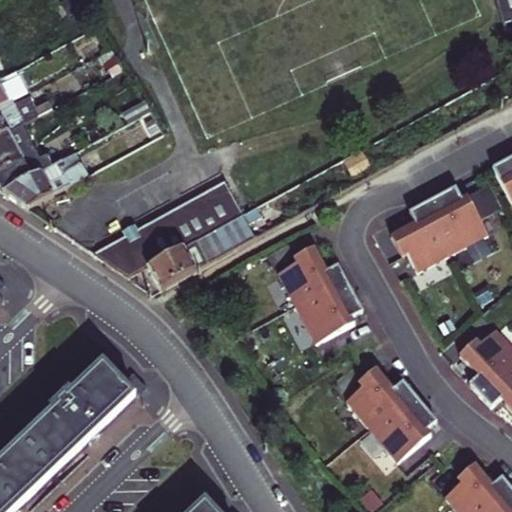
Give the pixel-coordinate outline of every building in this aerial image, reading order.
[(511,0),(497,0),(501,11),(511,47),(511,46),(511,0)] [(0,112),(11,106),(0,87),(0,112)] [(0,142),(10,137),(2,122),(16,115),(11,106),(0,112),(0,142)] [(130,128),(153,116),(146,106),(124,117),(130,128)] [(16,149),(10,137),(0,142),(0,190),(5,196),(33,181),(25,167),(39,160),(30,143),(16,149)] [(511,169),(509,164),(494,171),(511,204),(511,169)] [(5,196),(28,212),(90,179),(84,168),(70,175),(64,165),(33,181),(5,196)] [(226,187),(93,258),(129,283),(151,271),(223,232),(244,221),(226,187)] [(491,187),(469,199),(482,223),(504,211),(491,187)] [(446,214),(451,212),(449,209),(463,202),(457,191),(438,200),(446,214)] [(424,208),(451,258),(489,237),(482,223),(469,199),(463,202),(449,209),(451,212),(446,214),(438,200),(424,208)] [(419,275),(451,258),(424,208),(410,215),(418,229),(413,232),(412,229),(392,240),(403,260),(409,257),(419,275)] [(163,293),(235,254),(223,232),(151,271),(163,293)] [(300,268),(281,277),(299,310),(349,284),(341,269),(328,277),(325,272),(328,271),(317,251),(297,262),(300,268)] [(343,305),(357,298),(349,284),(299,310),(319,348),(358,328),(355,322),(348,308),(345,310),(343,305)] [(348,308),(355,322),(367,316),(357,298),(343,305),(345,310),(348,308)] [(511,351),(492,331),(460,361),(464,366),(475,377),(478,375),(481,379),(470,390),(481,401),(511,371),(511,351)] [(475,377),(464,366),(455,375),(470,390),(481,379),(478,375),(475,377)] [(0,511),(19,511),(148,390),(134,376),(123,386),(104,367),(73,397),(71,395),(50,414),(53,416),(0,466),(0,511)] [(511,371),(481,401),(492,413),(503,402),(507,406),(505,408),(511,415),(511,371)] [(349,406),(373,435),(416,398),(406,386),(394,396),(391,392),(393,390),(379,373),(361,388),(365,393),(349,406)] [(434,440),(430,435),(420,423),(418,425),(414,421),(427,411),(416,398),(373,435),(400,468),(434,440)] [(430,435),(440,427),(427,411),(414,421),(418,425),(420,423),(430,435)] [(447,503),(453,511),(494,511),(511,497),(511,493),(504,484),(492,494),(488,490),(491,488),(477,471),(459,485),(463,490),(447,503)] [(511,511),(511,497),(494,511),(511,511)]
